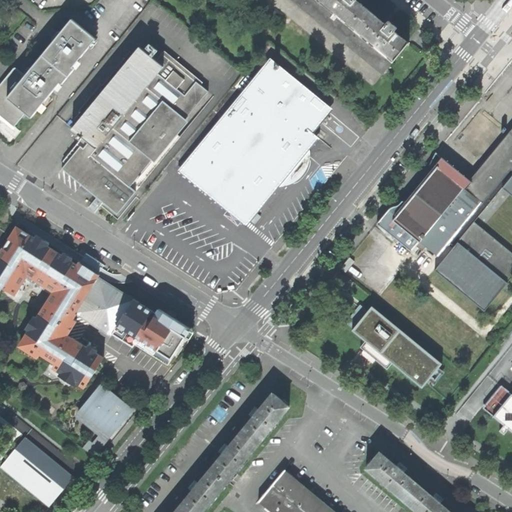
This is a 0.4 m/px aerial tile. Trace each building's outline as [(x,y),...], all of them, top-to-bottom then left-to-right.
[(292,0),(383,74),(392,63),(314,0),(292,0)] [(314,0),(392,63),(394,61),(320,0),(314,0)] [(320,0),(394,61),(409,43),(394,31),(397,27),(393,24),(389,21),(386,24),(356,0),(320,0)] [(72,65),(95,38),(71,19),(59,33),(57,36),(47,48),(50,50),(45,56),(68,75),(75,67),(72,65)] [(181,136),(175,131),(208,91),(197,82),(200,79),(165,50),(157,60),(140,46),(72,127),(80,133),(78,136),(81,139),(83,136),(90,142),(85,148),(82,146),(71,159),(66,165),(63,169),(91,191),(100,199),(117,213),(181,136)] [(61,84),(68,75),(45,56),(39,63),(37,61),(30,68),(29,71),(25,75),(7,97),(24,111),(30,116),(59,82),(61,84)] [(279,176),(298,152),(313,134),(308,129),(327,106),(276,64),(265,64),(182,166),(245,217),(279,176)] [(13,125),(24,111),(7,97),(25,75),(15,67),(6,77),(0,83),(0,113),(1,114),(3,116),(13,125)] [(480,162),(506,129),(481,109),(467,127),(455,141),(480,162)] [(511,128),(470,181),(436,153),(454,171),(454,172),(472,187),(511,138),(511,128)] [(434,271),(485,311),(511,278),(511,253),(474,223),(504,188),(511,193),(511,138),(472,187),(454,172),(454,171),(436,153),(433,156),(425,174),(418,182),(422,186),(407,202),(403,201),(401,203),(397,206),(392,211),(390,209),(377,224),(411,252),(417,245),(424,250),(426,248),(438,258),(449,244),(453,247),(434,271)] [(303,161),(298,152),(279,176),(288,179),(294,174),(300,168),(303,161)] [(52,367),(83,387),(91,373),(101,357),(71,338),(70,339),(66,335),(75,321),(72,319),(75,314),(74,312),(97,275),(86,267),(78,262),(76,265),(26,233),(19,244),(14,241),(5,254),(0,251),(0,285),(13,294),(24,279),(54,297),(49,304),(46,302),(36,317),(38,319),(35,323),(33,322),(22,338),(26,341),(22,348),(36,357),(43,347),(53,353),(49,359),(54,363),(52,367)] [(346,273),(355,263),(349,259),(341,269),(346,273)] [(87,297),(118,316),(128,301),(97,281),(87,297)] [(143,310),(135,305),(128,316),(136,321),(143,310)] [(430,378),(442,363),(374,308),(354,331),(371,345),(422,387),(430,378)] [(172,329),(151,316),(144,326),(134,342),(155,356),(172,329)] [(511,369),(511,370),(511,394),(502,386),(494,396),(497,398),(486,411),(504,425),(500,431),(504,435),(509,430),(511,432),(511,369)] [(109,437),(123,420),(116,414),(112,411),(116,405),(119,402),(104,390),(103,392),(97,388),(77,412),(109,437)] [(201,511),(288,405),(272,392),(265,401),(266,403),(260,411),(255,407),(251,411),(249,414),(253,419),(230,448),(225,444),(221,448),(218,452),(223,456),(200,485),(195,481),(192,485),(189,488),(193,493),(177,511),(201,511)] [(483,409),(486,411),(497,398),(494,396),(483,409)] [(120,409),(116,405),(112,411),(116,414),(118,411),(120,409)] [(418,511),(448,511),(438,503),(442,499),(437,495),(434,493),(430,497),(401,472),(405,468),(401,465),(398,462),(394,466),(386,460),(387,458),(378,451),(364,467),(418,511)] [(335,511),(324,502),(284,469),(258,500),(272,511),(335,511)]
